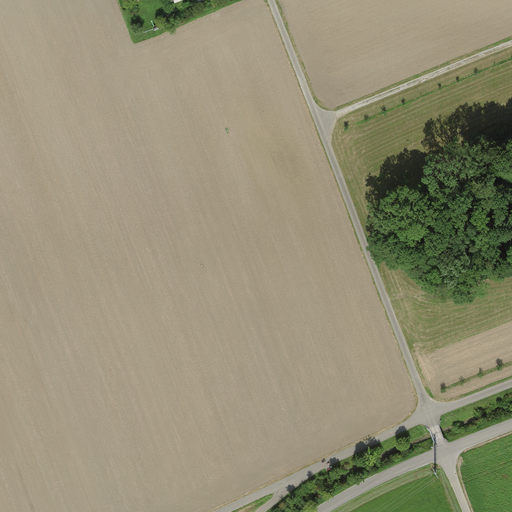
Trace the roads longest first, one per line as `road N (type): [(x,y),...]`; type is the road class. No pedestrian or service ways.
road 1 (track): [(269,0),(467,511)]
road 2 (track): [(295,478),(511,383)]
road 3 (unclassified): [(511,424),(399,469),(322,511)]
road 4 (track): [(319,125),(511,44)]
